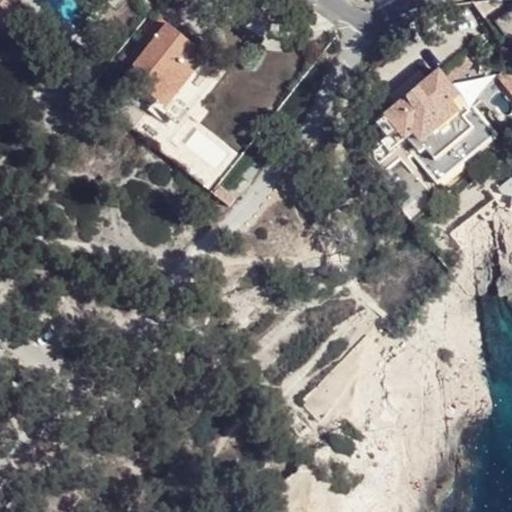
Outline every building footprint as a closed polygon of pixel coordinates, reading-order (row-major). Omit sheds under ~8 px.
[(10,0),(5,0),(0,6),(0,25),(1,27),(2,26),(18,7),(10,0)] [(494,21),(511,43),(511,42),(511,3),(509,4),(508,11),(494,21)] [(18,7),(2,26),(1,27),(13,35),(28,15),(18,7)] [(138,38),(150,48),(170,24),(158,14),(138,38)] [(170,24),(150,48),(124,81),(142,95),(146,91),(155,97),(174,114),(202,80),(192,71),(207,54),(170,24)] [(464,53),(442,71),(450,80),(471,63),(464,53)] [(499,75),(511,90),(511,65),(499,75)] [(457,142),(469,155),(493,136),(467,103),(460,108),(455,101),(461,95),(450,80),(442,71),(428,81),(399,105),(369,130),(374,137),(383,130),(389,137),(398,131),(405,140),(414,134),(420,141),(412,147),(439,180),(463,160),(453,146),(457,142)] [(392,96),(399,105),(428,81),(422,72),(392,96)] [(104,89),(97,84),(89,93),(111,112),(116,106),(108,98),(104,89)] [(463,160),(469,155),(457,142),(453,146),(463,160)] [(377,178),(405,212),(418,202),(390,168),(377,178)] [(511,178),(511,179),(499,189),(504,195),(511,196),(511,198),(511,203),(511,178)]
